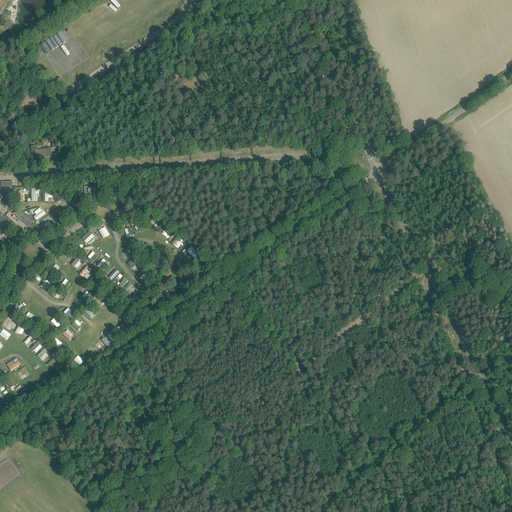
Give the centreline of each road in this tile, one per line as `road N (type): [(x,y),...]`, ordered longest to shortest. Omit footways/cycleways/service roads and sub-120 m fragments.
road 1 (unclassified): [(0,434),(348,192)]
road 2 (track): [(427,267),(125,511)]
road 3 (unclassified): [(5,178),(290,156),(324,165),(348,192)]
road 4 (unclassified): [(511,441),(377,171)]
road 5 (track): [(317,511),(511,347)]
road 6 (unclassified): [(377,171),(297,0)]
road 7 (unclassified): [(377,171),(511,72)]
